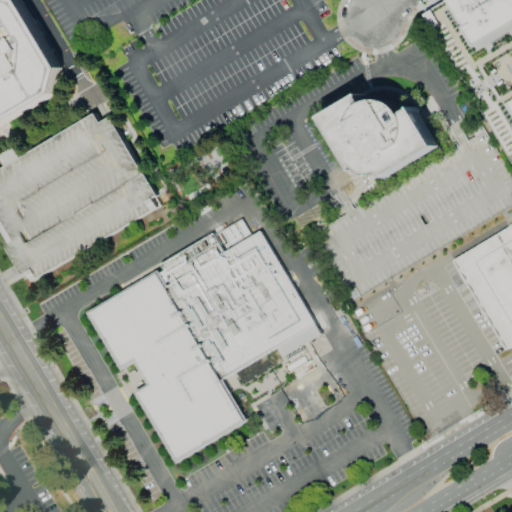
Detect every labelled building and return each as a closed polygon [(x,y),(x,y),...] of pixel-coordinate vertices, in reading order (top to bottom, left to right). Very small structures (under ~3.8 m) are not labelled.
[(0,0),(22,0),(63,68),(56,95),(0,128),(0,0)] [(511,0),(465,0),(493,48),(511,37),(511,0)] [(326,117),(364,94),(365,94),(365,95),(365,96),(370,104),(371,103),(372,103),(373,103),(373,102),(374,102),(375,102),(376,101),(377,101),(378,101),(379,101),(380,100),(381,100),(382,100),(383,100),(384,100),(385,100),(386,100),(387,100),(388,101),(389,101),(390,101),(391,101),(392,101),(393,102),(394,102),(395,103),(396,103),(397,103),(397,104),(398,104),(399,105),(400,106),(401,106),(402,107),(403,108),(403,109),(404,109),(405,110),(406,111),(406,112),(407,113),(407,114),(415,109),(414,108),(415,108),(415,107),(416,107),(417,108),(439,146),(387,178),(386,178),(385,178),(385,177),(386,176),(384,173),(384,174),(383,174),(382,174),(381,175),(380,175),(379,175),(378,175),(377,175),(376,175),(375,175),(374,175),(373,175),(372,175),(371,175),(370,174),(369,174),(368,173),(367,173),(366,172),(365,172),(365,171),(364,171),(364,170),(363,170),(363,169),(362,168),(362,167),(359,169),(359,170),(359,171),(358,171),(357,170),(326,117)] [(511,102),(505,106),(511,120),(511,131),(500,137),(511,160),(511,102)] [(0,233),(0,171),(9,166),(3,156),(18,147),(24,157),(97,114),(103,123),(108,120),(113,117),(146,174),(159,196),(154,199),(156,203),(159,208),(154,211),(49,274),(41,278),(35,282),(32,277),(29,272),(25,275),(0,233)] [(312,231),(349,295),(511,199),(511,176),(485,130),(471,139),(341,214),(312,231)] [(182,203),(214,188),(211,182),(232,172),(221,148),(195,160),(198,167),(171,180),(182,203)] [(511,346),(506,350),(453,261),(511,226),(511,346)] [(170,286),(262,231),(323,334),(287,356),(281,346),(225,379),(170,286)] [(225,379),(251,422),(178,466),(134,393),(148,385),(136,365),(123,373),(87,313),(160,269),(170,286),(225,379)]
